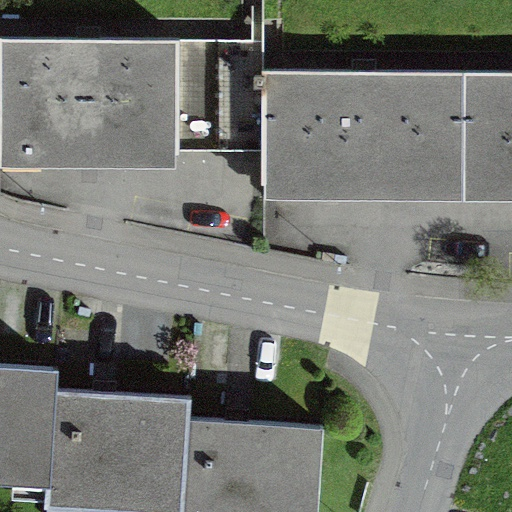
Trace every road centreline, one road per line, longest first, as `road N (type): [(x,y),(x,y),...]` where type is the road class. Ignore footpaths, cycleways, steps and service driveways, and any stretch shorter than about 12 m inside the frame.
road 1 (residential): [(456,345),(0,245)]
road 2 (residential): [(409,511),(456,345)]
